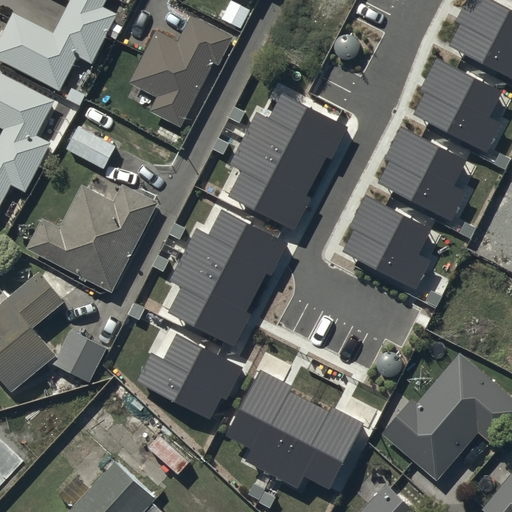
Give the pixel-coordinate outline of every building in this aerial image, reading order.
[(107,7),(110,0),(71,0),(73,0),(66,13),(109,35),(120,14),(107,7)] [(511,9),(494,0),(468,0),(457,22),(462,25),(451,45),(511,76),(511,9)] [(251,10),(232,1),(223,18),(242,28),(251,10)] [(0,43),(0,58),(62,90),(79,56),(95,64),(109,35),(66,13),(55,34),(16,14),(0,43)] [(234,37),(192,16),(179,42),(157,30),(145,54),(130,83),(158,97),(151,111),(182,127),(215,63),(220,65),(234,37)] [(122,26),(116,23),(110,36),(116,39),(122,26)] [(504,92),(439,59),(422,90),(427,92),(415,115),(489,153),(504,124),(491,117),(504,92)] [(32,132),(50,99),(0,72),(0,126),(5,129),(0,139),(0,146),(41,169),(55,144),(32,132)] [(87,95),(73,88),(68,98),(81,105),(87,95)] [(333,160),(350,128),(284,94),(271,120),(260,114),(247,136),(320,175),(329,157),(333,160)] [(241,123),(246,112),(236,107),(231,118),(241,123)] [(105,169),(117,147),(80,127),(68,149),(105,169)] [(469,161),(403,127),(386,159),(391,162),(380,183),(453,221),(467,194),(455,187),(469,161)] [(232,196),(297,230),(313,199),(309,196),(320,175),(247,136),(232,164),(245,171),(232,196)] [(230,144),(220,139),(215,149),(224,154),(230,144)] [(0,211),(13,186),(27,193),(41,169),(0,146),(0,211)] [(511,159),(501,154),(496,164),(507,169),(511,159)] [(116,202),(84,185),(62,229),(44,219),(28,249),(114,293),(160,203),(124,185),(116,202)] [(435,230),(368,195),(351,227),(357,230),(346,251),(419,289),(433,261),(422,255),(435,230)] [(274,277),(290,244),(225,212),(212,237),(200,231),(187,254),(259,292),(268,274),(274,277)] [(476,228),(467,223),(461,233),(471,238),(476,228)] [(186,228),(177,224),(171,235),(181,240),(186,228)] [(172,313),(237,346),(253,315),(248,312),(259,292),(187,254),(173,280),(186,287),(172,313)] [(171,261),(160,256),(155,266),(165,272),(171,261)] [(68,303),(43,273),(0,307),(0,373),(13,390),(55,356),(34,330),(68,303)] [(442,296),(433,292),(428,302),(436,306),(442,296)] [(145,309),(135,304),(130,314),(140,319),(145,309)] [(109,348),(72,330),(56,364),(92,382),(109,348)] [(229,401),(245,368),(179,335),(166,360),(153,353),(138,383),(213,420),(224,399),(229,401)] [(511,412),(511,396),(462,354),(419,405),(414,401),(383,437),(438,484),(481,434),(488,440),(511,412)] [(297,387),(263,370),(229,437),(255,450),(249,462),(273,475),(310,401),(293,393),(297,387)] [(333,491),(366,424),(334,408),(332,412),(310,401),(273,475),(301,489),(306,477),(333,491)] [(40,410),(6,431),(20,453),(54,432),(40,410)] [(192,460),(162,433),(149,447),(180,474),(192,460)] [(161,499),(119,460),(93,488),(78,475),(59,495),(74,509),(71,511),(163,511),(156,505),(161,499)] [(511,511),(511,472),(480,510),(481,511),(511,511)] [(265,489),(256,484),(250,495),(260,500),(265,489)] [(415,511),(388,487),(364,511),(415,511)] [(277,497),(266,492),(261,502),(272,507),(277,497)]
